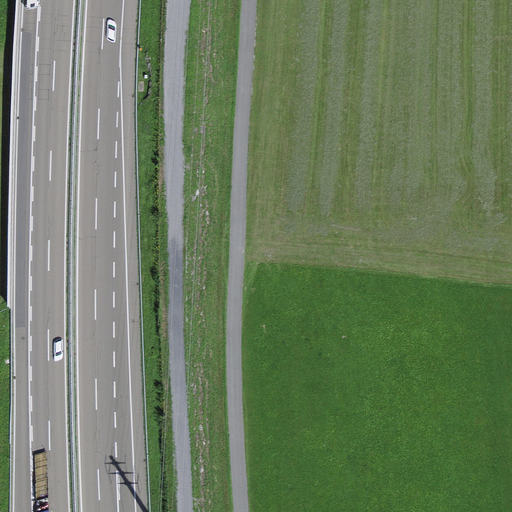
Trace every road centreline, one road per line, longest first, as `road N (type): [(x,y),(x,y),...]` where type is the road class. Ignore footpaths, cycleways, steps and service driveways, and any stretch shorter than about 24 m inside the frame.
road 1 (track): [(254,0),(233,322),(242,511)]
road 2 (motorway): [(101,511),(95,403),(107,0)]
road 3 (track): [(178,0),(177,370),(186,511)]
road 4 (motorway): [(58,0),(49,227),(53,511)]
